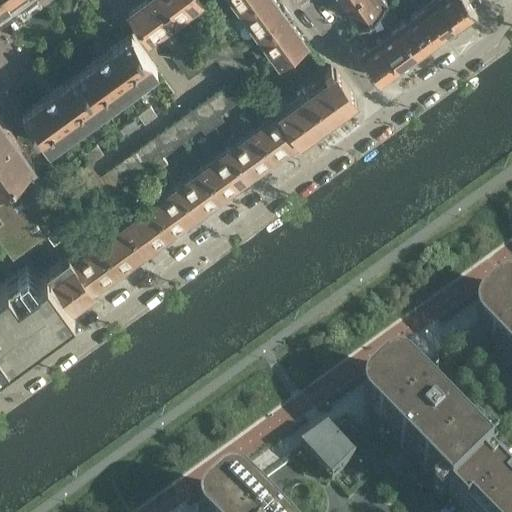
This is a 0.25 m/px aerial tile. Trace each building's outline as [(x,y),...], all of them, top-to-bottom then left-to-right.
[(173,19),(159,0),(145,0),(128,13),(147,39),(173,19)] [(199,0),(159,0),(173,19),(199,0)] [(255,0),(235,0),(243,9),(255,0)] [(289,15),(287,11),(284,7),(282,9),(275,0),(255,0),(243,9),(261,35),(289,15)] [(357,21),(386,0),(344,0),(343,1),(345,5),(343,7),(348,13),(350,11),(357,21)] [(457,24),(439,0),(427,0),(416,8),(437,37),(446,31),(448,31),(454,28),(455,25),(457,24)] [(479,7),(476,2),(478,0),(439,0),(457,24),(477,10),(476,9),(479,7)] [(437,37),(416,8),(397,22),(418,51),(423,47),(426,47),(431,44),(432,41),(437,37)] [(306,43),(293,24),(295,22),(289,15),(261,35),(281,62),(306,43)] [(418,51),(397,22),(377,35),(398,65),(400,63),(403,63),(408,60),(409,57),(418,51)] [(157,69),(131,33),(130,34),(111,48),(111,47),(103,53),(127,85),(152,67),(154,71),(157,69)] [(398,65),(377,35),(357,49),(379,79),(388,72),(390,72),(395,69),(396,66),(398,65)] [(214,56),(216,47),(211,41),(206,45),(214,56)] [(214,56),(206,45),(204,42),(195,48),(206,62),(214,56)] [(221,57),(232,49),(228,43),(222,48),(221,57)] [(227,65),(241,55),(235,46),(232,49),(221,57),(227,65)] [(221,57),(222,48),(216,47),(214,56),(221,57)] [(206,62),(195,48),(187,54),(197,68),(206,62)] [(178,60),(187,54),(183,49),(174,55),(178,60)] [(127,85),(103,53),(95,58),(96,59),(77,73),(100,105),(127,85)] [(197,68),(187,54),(178,60),(188,75),(197,68)] [(244,66),(247,63),(241,55),(227,65),(233,73),(244,65),(244,66)] [(248,71),(244,66),(244,65),(233,73),(242,75),(248,71)] [(356,98),(336,70),(334,71),(330,66),(324,70),(329,77),(309,92),(327,118),(335,112),(338,112),(340,109),(356,98)] [(100,105),(77,73),(58,86),(57,86),(49,92),(73,124),(100,105)] [(241,82),(242,75),(233,73),(232,80),(241,82)] [(242,94),(240,91),(232,80),(231,80),(224,86),(234,100),(242,94)] [(245,87),(241,82),(232,80),(240,91),(245,87)] [(234,100),(224,86),(215,92),(226,107),(234,100)] [(73,124),(49,92),(42,97),(42,98),(23,111),(22,112),(48,148),(51,146),(48,143),(73,124)] [(226,107),(215,92),(207,98),(217,113),(218,112),(226,107)] [(327,118),(309,92),(281,112),(300,138),(316,127),(319,126),(320,124),(327,118)] [(217,113),(207,98),(199,104),(209,119),(217,113)] [(156,113),(150,104),(144,109),(150,118),(156,113)] [(209,119),(199,104),(191,110),(190,110),(201,124),(209,119)] [(150,118),(144,109),(137,113),(144,122),(150,118)] [(201,124),(190,110),(182,116),(192,130),(201,124)] [(205,130),(222,118),(218,112),(217,113),(209,119),(201,124),(205,130)] [(300,138),(281,112),(255,131),(276,159),(283,153),(282,151),(300,138)] [(0,184),(33,160),(0,113),(0,184)] [(192,130),(182,116),(174,122),(184,136),(192,130)] [(184,136),(174,122),(165,128),(176,143),(184,136)] [(176,143),(165,128),(157,134),(167,149),(176,143)] [(276,159),(255,131),(229,150),(248,175),(267,162),(268,164),(276,159)] [(167,149),(157,134),(149,140),(159,155),(159,154),(167,149)] [(105,149),(113,144),(110,140),(102,145),(105,149)] [(159,155),(149,140),(141,146),(151,161),(152,160),(159,155)] [(103,152),(97,144),(91,148),(97,157),(103,152)] [(151,161),(141,146),(132,153),(143,167),(151,161)] [(97,157),(91,148),(84,153),(91,161),(97,157)] [(248,175),(229,150),(203,168),(224,196),(231,191),(230,189),(248,175)] [(143,167),(132,153),(124,159),(134,173),(143,167)] [(159,154),(159,155),(152,160),(158,167),(165,162),(159,154)] [(134,173),(124,159),(116,165),(126,179),(134,173)] [(109,191),(99,177),(88,162),(69,176),(90,205),(100,197),(106,204),(113,199),(107,192),(109,191)] [(126,179),(116,165),(107,171),(118,185),(126,179)] [(224,196),(203,168),(178,187),(196,213),(215,200),(216,202),(224,196)] [(118,185),(107,171),(99,177),(109,191),(118,185)] [(28,248),(52,231),(71,217),(72,216),(58,197),(51,203),(32,178),(0,201),(0,220),(1,222),(0,222),(0,242),(7,251),(13,260),(28,248)] [(196,213),(178,187),(152,205),(173,233),(179,229),(178,226),(196,213)] [(173,233),(152,205),(126,225),(144,251),(164,236),(166,238),(173,233)] [(144,251),(126,225),(100,244),(120,272),(129,265),(128,263),(144,251)] [(64,237),(58,228),(52,232),(59,241),(64,237)] [(59,241),(52,232),(47,236),(54,245),(59,241)] [(100,244),(74,262),(93,288),(113,274),(114,276),(120,272),(100,244)] [(93,288),(74,262),(68,254),(45,271),(48,274),(49,274),(72,307),(82,299),(81,297),(93,288)] [(48,274),(46,271),(36,278),(37,279),(28,286),(17,270),(0,283),(0,361),(73,308),(73,307),(74,307),(73,306),(72,307),(49,274),(48,274)] [(471,326),(484,339),(511,367),(511,296),(487,315),(471,326)] [(214,511),(511,511),(511,481),(490,458),(413,379),(406,373),(326,431),(300,450),(214,511)]
